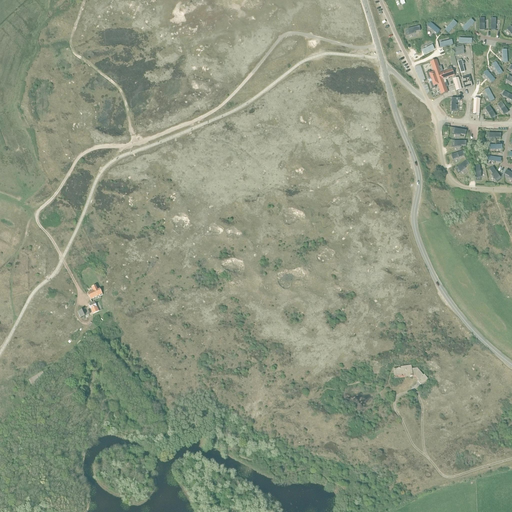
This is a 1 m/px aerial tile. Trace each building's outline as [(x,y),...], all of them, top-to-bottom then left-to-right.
[(475,23),(472,20),(463,28),(466,32),(475,23)] [(458,24),(455,21),(446,30),(449,33),(458,24)] [(438,34),(441,30),(431,22),(428,26),(438,34)] [(434,45),(422,50),(424,55),(436,49),(434,45)] [(463,46),(453,49),(455,57),(464,54),(466,53),(466,51),(464,52),(463,50),(464,50),(463,46)] [(453,53),(449,54),(452,66),(453,67),(455,66),(455,67),(457,67),(457,64),(453,53)] [(430,71),(426,72),(432,89),(435,88),(435,86),(438,85),(441,95),(447,93),(445,87),(448,86),(446,80),(449,79),(448,77),(454,75),(451,67),(447,68),(448,71),(441,74),(440,72),(442,71),(441,67),(439,68),(436,60),(430,62),(434,72),(430,73),(430,71)] [(500,67),(497,61),(493,63),(499,75),(503,73),(500,67)] [(494,78),(487,70),(484,73),(488,78),(492,83),(495,79),(494,78)] [(469,76),(461,78),(464,89),(472,86),(469,76)] [(458,78),(453,80),(456,91),(461,89),(458,78)] [(489,88),(485,90),(491,102),(495,100),(489,88)] [(511,94),(505,91),(502,95),(511,100),(511,94)] [(503,101),(498,104),(505,115),(509,113),(503,101)] [(496,117),(490,106),(486,108),(492,119),(496,117)] [(464,156),(462,151),(452,154),(454,159),(464,156)] [(468,165),(466,161),(458,167),(461,171),(466,168),(465,167),(468,165)] [(496,180),(501,176),(494,167),(490,169),(493,174),(492,175),(496,180)] [(93,291),(87,293),(90,300),(99,295),(100,297),(103,295),(100,289),(98,290),(96,285),(91,287),(93,291)] [(94,302),(89,304),(93,314),(99,311),(94,302)] [(400,368),(393,369),(394,377),(405,375),(405,378),(412,377),(415,376),(418,379),(417,381),(420,385),(428,379),(424,375),(423,375),(417,368),(411,369),(411,365),(400,367),(400,368)]
